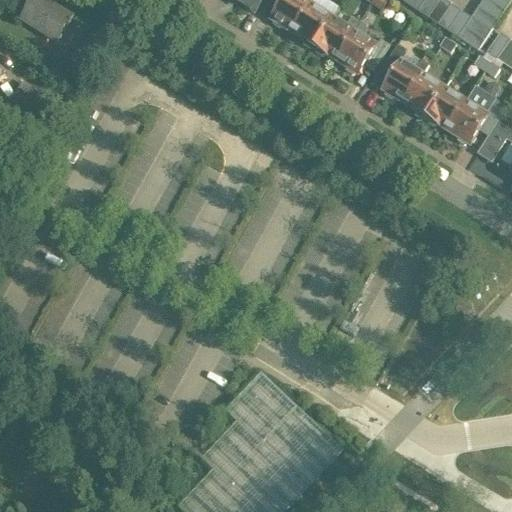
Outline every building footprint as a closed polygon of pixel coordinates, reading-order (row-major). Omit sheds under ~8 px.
[(33,0),(20,22),(56,45),(73,18),(44,0),(33,0)] [(241,0),(239,5),(254,15),(263,0),(241,0)] [(292,35),(311,6),(314,0),(284,0),(270,22),(272,23),(272,27),(279,31),(283,29),(292,35)] [(381,0),(374,0),(371,6),(382,14),(388,4),(381,0)] [(398,0),(418,13),(426,0),(398,0)] [(426,0),(418,13),(428,20),(440,0),(426,0)] [(451,6),(441,0),(440,0),(428,20),(438,26),(451,6)] [(485,0),(484,0),(478,9),(498,23),(505,13),(485,0)] [(511,3),(507,0),(485,0),(505,13),(511,3)] [(333,19),(311,6),(292,35),(302,42),(302,45),(312,52),(333,19)] [(461,13),(451,6),(438,26),(448,33),(461,13)] [(478,9),(471,19),(458,39),(478,53),(478,52),(498,23),(478,9)] [(471,19),(461,13),(448,33),(458,39),(471,19)] [(346,28),(333,19),(312,52),(322,58),(326,57),(336,63),(360,24),(351,19),(346,28)] [(360,24),(336,63),(345,69),(345,73),(351,77),(355,75),(358,77),(363,68),(373,74),(390,48),(380,41),(376,47),(364,39),(366,33),(366,31),(365,28),(360,24)] [(496,61),(510,42),(500,35),(486,54),(496,61)] [(445,40),(439,49),(451,56),(456,47),(445,40)] [(511,43),(510,42),(496,61),(506,68),(511,58),(511,43)] [(423,76),(424,77),(432,63),(425,59),(421,64),(407,55),(408,54),(397,48),(382,71),(391,77),(382,93),(404,106),(423,76)] [(484,74),(490,64),(480,58),(474,67),(484,74)] [(490,64),(484,74),(495,80),(500,71),(490,64)] [(444,90),(424,77),(423,76),(404,106),(414,113),(414,116),(424,123),(444,90)] [(466,103),(444,90),(424,123),(434,129),(437,127),(447,133),(466,103)] [(485,116),(466,103),(447,133),(469,147),(479,132),(488,138),(492,132),(500,119),(500,120),(503,115),(507,110),(494,102),(485,116)] [(511,126),(500,120),(500,119),(492,132),(506,141),(511,145),(511,126)] [(492,132),(488,138),(477,156),(491,165),(506,141),(492,132)]
